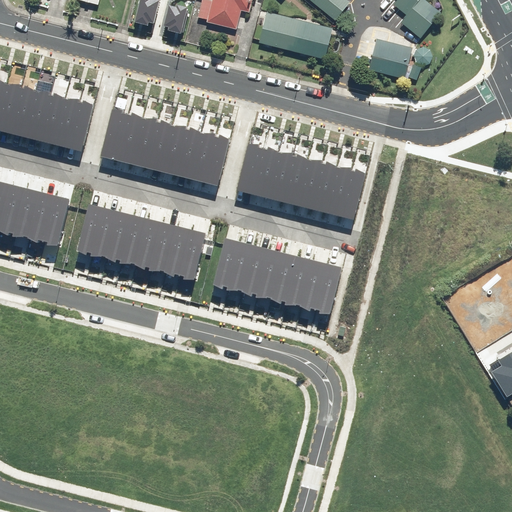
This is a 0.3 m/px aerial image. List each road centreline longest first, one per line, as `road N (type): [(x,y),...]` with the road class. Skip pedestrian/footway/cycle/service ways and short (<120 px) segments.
road 1 (residential): [(0,23),(408,129),(454,122),(511,87)]
road 2 (residential): [(0,276),(309,354),(330,370),(330,425),(300,511)]
